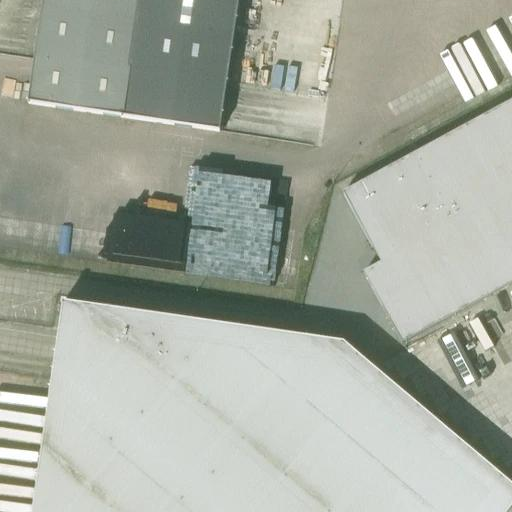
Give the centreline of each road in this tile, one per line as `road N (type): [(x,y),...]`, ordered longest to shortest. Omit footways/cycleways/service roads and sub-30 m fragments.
road 1 (unknown): [(0,282),(280,316),(511,388)]
road 2 (unknown): [(0,145),(221,186),(287,177),(331,143),(347,118),(384,0)]
